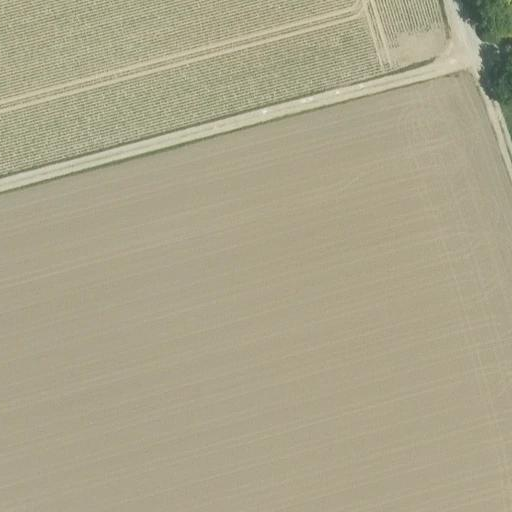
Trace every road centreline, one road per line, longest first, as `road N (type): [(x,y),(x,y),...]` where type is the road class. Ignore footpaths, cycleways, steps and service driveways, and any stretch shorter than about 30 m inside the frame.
road 1 (track): [(511,57),(0,188)]
road 2 (track): [(452,0),(511,170)]
